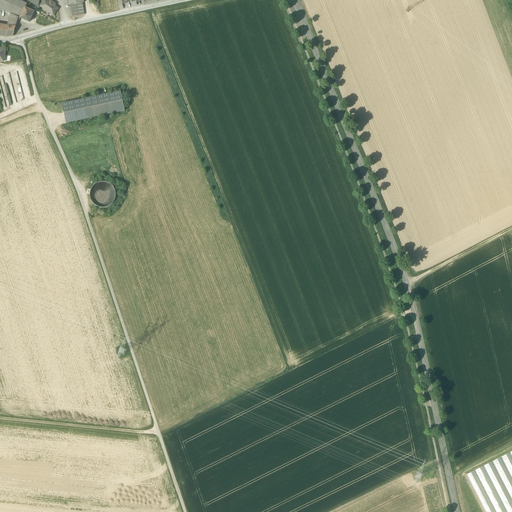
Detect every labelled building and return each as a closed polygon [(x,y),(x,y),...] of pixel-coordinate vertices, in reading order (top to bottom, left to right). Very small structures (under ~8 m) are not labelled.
[(0,0),(0,8),(12,14),(16,16),(17,15),(19,16),(20,14),(22,15),(25,7),(25,8),(27,4),(18,0),(0,0)] [(45,0),(44,0),(40,6),(53,16),(58,9),(54,6),(55,4),(51,1),(49,3),(45,0)] [(20,18),(29,22),(34,12),(25,8),(25,7),(22,15),(20,18)] [(8,25),(16,27),(18,19),(19,20),(20,18),(22,15),(20,14),(19,16),(17,15),(16,16),(12,14),(8,25)] [(0,36),(6,37),(13,36),(16,27),(8,25),(0,24),(0,36)] [(62,104),(66,123),(124,111),(120,91),(62,104)] [(98,206),(102,207),(107,207),(112,204),(114,200),(115,195),(115,190),(112,186),(108,183),(103,182),(98,183),(94,186),(91,190),(90,194),(91,199),(93,204),(98,206)] [(511,511),(511,450),(464,475),(482,511),(511,511)]
